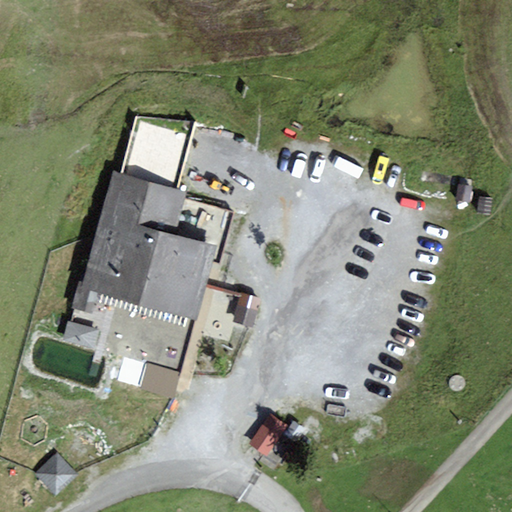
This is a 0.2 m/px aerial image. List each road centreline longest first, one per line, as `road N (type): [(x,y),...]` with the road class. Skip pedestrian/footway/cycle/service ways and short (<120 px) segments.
road 1 (residential): [(95,502),(125,484),(193,471),(244,482),(289,511)]
road 2 (track): [(104,339),(65,366),(54,400),(75,438),(140,480)]
